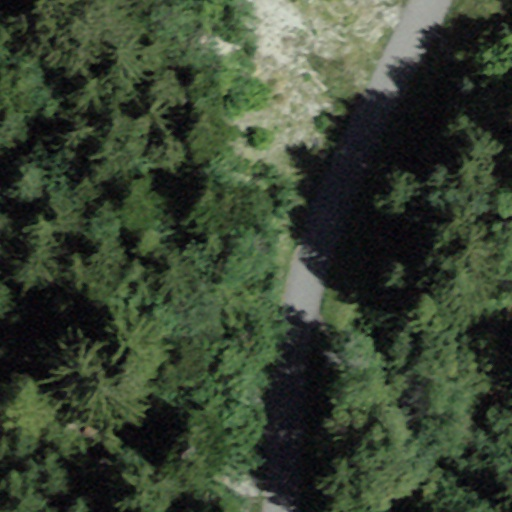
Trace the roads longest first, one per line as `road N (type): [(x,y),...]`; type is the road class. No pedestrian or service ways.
road 1 (track): [(269,511),(289,316),(368,108),(423,0)]
road 2 (track): [(395,511),(445,403),(511,320)]
